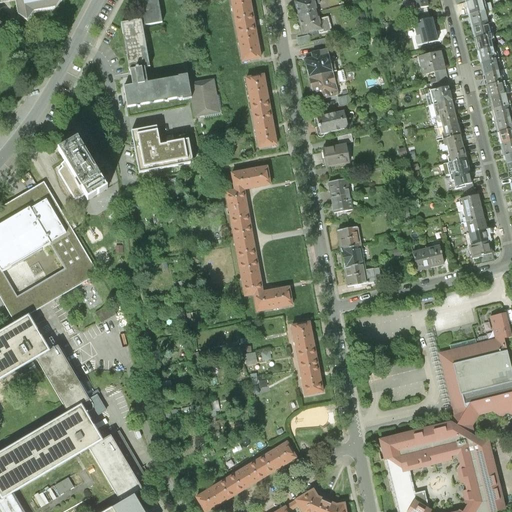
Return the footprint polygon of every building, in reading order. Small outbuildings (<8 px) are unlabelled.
[(4,0),(8,3),(14,3),(17,17),(28,23),(34,15),(57,11),(62,1),(60,0),(4,0)] [(136,0),(141,20),(143,26),(162,23),(158,0),(136,0)] [(230,0),(241,62),(260,59),(257,42),(251,7),(249,0),(230,0)] [(313,0),(300,0),(294,1),(298,18),(317,13),(313,0)] [(427,9),(424,0),(408,0),(411,12),(427,9)] [(480,11),(477,0),(470,0),(464,2),(467,14),(480,11)] [(483,23),(480,11),(467,14),(470,27),(483,23)] [(317,13),(298,18),(302,34),(317,30),(319,35),(330,32),(327,18),(319,20),(317,13)] [(190,83),(188,75),(148,83),(145,68),(150,67),(143,26),(141,20),(121,24),(132,87),(124,88),(127,108),(166,101),(190,97),(193,118),(220,114),(214,79),(190,83)] [(432,20),(412,24),(417,46),(436,42),(432,20)] [(486,36),(483,23),(470,27),(473,39),(486,36)] [(489,48),(486,36),(473,39),(476,51),(489,48)] [(492,60),(489,48),(476,51),(479,63),(492,60)] [(327,51),(303,56),(308,78),(332,73),(327,51)] [(440,53),(418,58),(423,78),(433,75),(444,73),(440,53)] [(495,72),(492,60),(479,63),(481,75),(495,72)] [(498,84),(495,72),(481,75),(484,87),(498,84)] [(332,73),(308,78),(313,100),(337,95),(332,73)] [(449,90),(444,73),(433,75),(438,93),(449,90)] [(263,74),(245,78),(258,149),(277,145),(273,127),(267,92),(263,74)] [(501,96),(498,84),(484,87),(487,99),(501,96)] [(453,102),(450,90),(449,90),(438,93),(433,94),(436,106),(453,102)] [(503,107),(501,96),(487,99),(490,110),(503,107)] [(456,114),(453,102),(436,106),(439,118),(456,114)] [(506,119),(503,107),(490,110),(493,122),(506,119)] [(344,112),(317,118),(321,135),(348,129),(344,112)] [(459,126),(456,114),(439,118),(441,130),(459,126)] [(509,131),(506,119),(493,122),(496,134),(509,131)] [(461,138),(459,126),(441,130),(444,142),(461,138)] [(157,127),(131,132),(139,174),(193,163),(188,140),(166,144),(166,145),(160,146),(157,127)] [(511,142),(509,131),(496,134),(498,146),(511,142)] [(464,150),(461,138),(444,142),(446,154),(464,150)] [(103,181),(80,140),(69,146),(59,151),(65,161),(85,195),(89,202),(109,191),(103,181)] [(511,154),(511,142),(498,146),(501,157),(511,154)] [(348,147),(322,150),(324,169),(351,166),(348,147)] [(467,162),(464,150),(446,154),(449,166),(467,162)] [(511,172),(511,154),(501,157),(505,174),(511,172)] [(76,199),(85,195),(65,161),(61,165),(63,167),(58,172),(76,199)] [(469,174),(467,162),(449,166),(452,178),(469,174)] [(231,173),(234,193),(244,192),(252,190),(272,187),(269,167),(231,173)] [(472,186),(469,174),(452,178),(455,190),(465,188),(472,186)] [(346,180),(328,183),(330,199),(348,197),(346,180)] [(29,315),(58,298),(83,283),(89,280),(98,274),(72,230),(77,228),(72,220),(68,223),(44,182),(36,187),(22,195),(14,200),(0,208),(0,298),(4,305),(15,324),(0,333),(0,497),(2,501),(0,502),(0,505),(4,511),(144,511),(143,510),(144,510),(134,495),(142,490),(138,482),(147,477),(120,431),(103,441),(94,426),(93,426),(90,421),(107,411),(101,401),(98,396),(89,401),(88,398),(78,381),(58,347),(50,352),(41,336),(40,337),(39,335),(37,331),(38,331),(30,317),(29,317),(29,315)] [(475,198),(472,186),(465,188),(468,199),(475,198)] [(247,209),(244,192),(234,193),(226,195),(244,298),(253,297),(262,295),(259,278),(253,243),(247,209)] [(348,197),(330,199),(332,215),(351,213),(348,197)] [(481,209),(479,197),(475,198),(468,199),(459,201),(461,213),(481,209)] [(484,221),(481,209),(461,213),(464,225),(484,221)] [(487,232),(484,221),(464,225),(467,237),(487,232)] [(92,242),(110,233),(105,222),(87,231),(92,242)] [(358,229),(338,232),(340,250),(361,248),(358,229)] [(489,244),(487,232),(467,237),(469,249),(489,244)] [(492,256),(489,244),(469,249),(472,261),(492,256)] [(101,265),(111,259),(105,246),(94,251),(101,265)] [(361,248),(340,250),(343,269),(363,266),(361,248)] [(441,248),(427,251),(431,271),(445,268),(441,248)] [(427,251),(413,254),(417,273),(431,271),(427,251)] [(363,266),(343,269),(345,287),(366,285),(364,271),(363,266)] [(379,269),(364,271),(366,285),(381,283),(379,269)] [(262,295),(253,297),(255,314),(292,308),(289,291),(268,294),(262,295)] [(95,313),(101,324),(117,315),(111,304),(95,313)] [(188,312),(189,326),(201,325),(200,312),(188,312)] [(511,369),(511,370),(504,340),(511,338),(508,326),(507,323),(505,314),(490,318),(496,341),(491,342),(479,345),(477,346),(451,352),(445,354),(447,362),(445,362),(442,368),(447,388),(453,392),(455,402),(458,412),(450,424),(379,441),(396,511),(498,511),(505,510),(488,441),(482,443),(474,438),(472,427),(478,416),(493,412),(509,422),(511,417),(511,369)] [(307,318),(288,322),(302,396),(322,392),(318,374),(311,337),(307,318)] [(449,346),(451,352),(477,346),(476,340),(449,346)] [(272,351),(263,352),(263,360),(272,359),(272,351)] [(255,352),(245,354),(247,366),(258,364),(255,352)] [(253,385),(259,384),(257,373),(251,374),(253,385)] [(261,387),(268,385),(266,376),(259,378),(261,387)] [(282,470),(296,461),(287,445),(199,499),(207,511),(212,511),(223,505),(252,488),(282,470)] [(298,506),(302,511),(345,511),(344,504),(337,505),(327,501),(317,497),(313,490),(295,501),(296,501),(298,506)] [(285,507),(287,511),(288,511),(298,506),(296,501),(285,507)]
